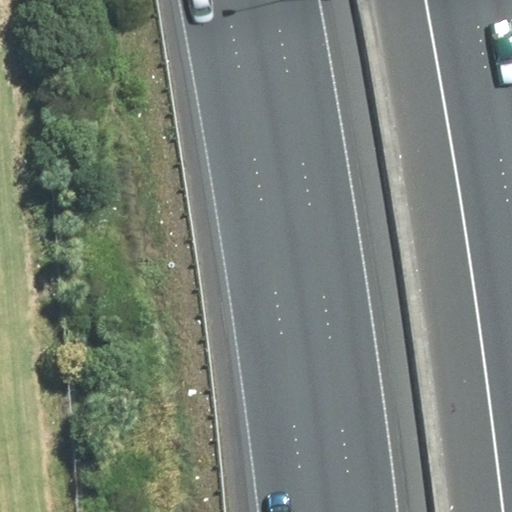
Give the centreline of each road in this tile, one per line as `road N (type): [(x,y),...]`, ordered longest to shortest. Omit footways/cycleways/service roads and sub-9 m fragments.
road 1 (motorway): [(329,511),(284,160),(253,0)]
road 2 (motorway): [(491,0),(511,127)]
